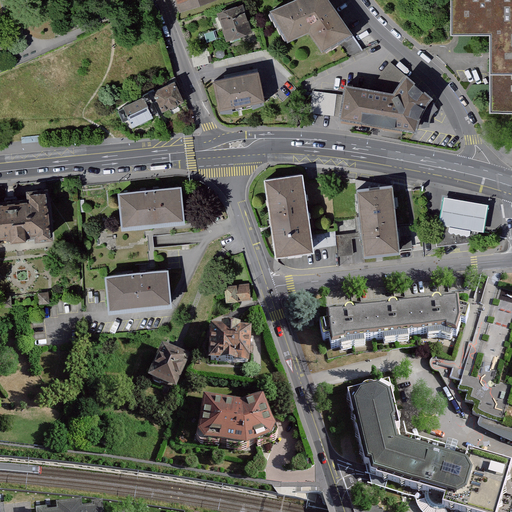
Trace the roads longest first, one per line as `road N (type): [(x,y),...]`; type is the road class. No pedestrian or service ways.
road 1 (residential): [(267,287),(511,260)]
road 2 (primary): [(217,148),(315,146),(452,170)]
road 3 (tertiary): [(267,287),(344,511)]
road 4 (primary): [(0,168),(217,148)]
road 5 (residential): [(474,140),(439,80),(356,0)]
road 6 (tertiary): [(217,148),(267,287)]
